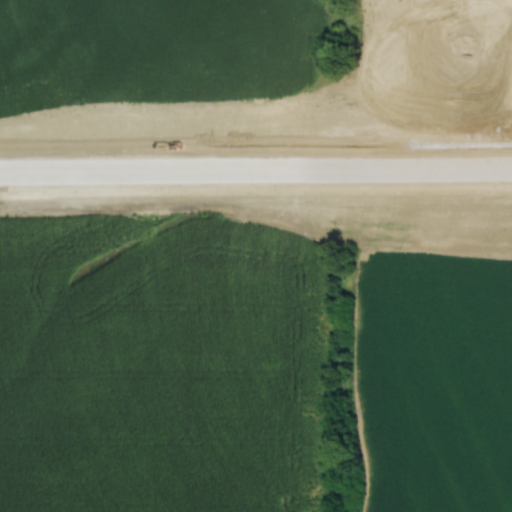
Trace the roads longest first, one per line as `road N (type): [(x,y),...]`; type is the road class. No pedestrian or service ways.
road 1 (tertiary): [(511,166),(0,167)]
road 2 (residential): [(341,13),(511,10)]
road 3 (residential): [(470,0),(472,167)]
